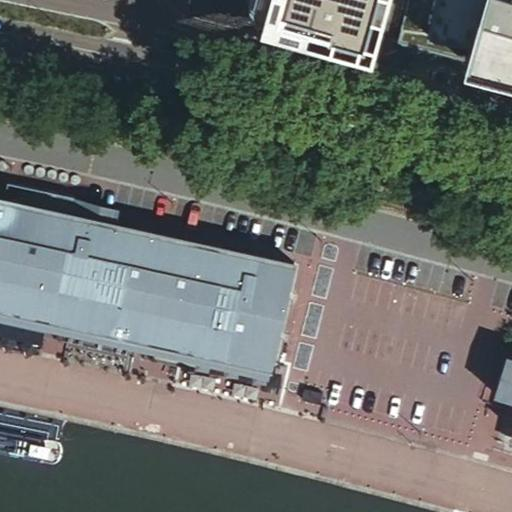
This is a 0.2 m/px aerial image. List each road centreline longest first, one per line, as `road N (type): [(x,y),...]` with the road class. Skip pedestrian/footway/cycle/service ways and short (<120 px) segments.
road 1 (primary): [(120,75),(511,167)]
road 2 (residential): [(511,111),(140,17)]
road 3 (primary): [(0,54),(120,75)]
